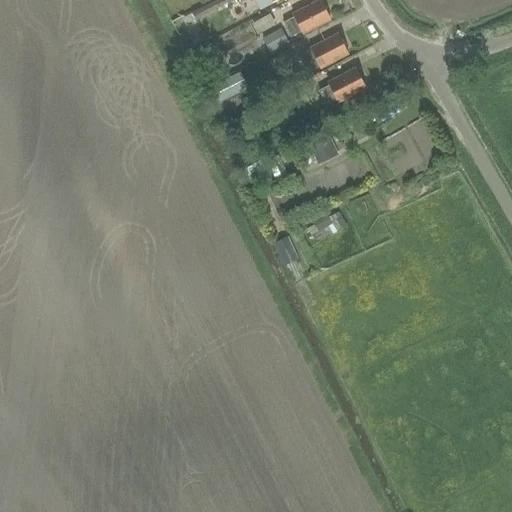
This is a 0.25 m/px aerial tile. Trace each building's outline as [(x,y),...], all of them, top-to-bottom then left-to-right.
[(294,18),(284,23),(291,38),(301,33),(302,34),(331,19),(321,2),(293,16),(294,18)] [(260,34),(277,23),(271,12),(253,24),(260,34)] [(278,31),(264,39),(271,52),(285,45),(278,31)] [(320,68),(348,53),(339,36),(311,50),(312,52),(301,57),(309,72),(319,67),(320,68)] [(337,102),(366,88),(357,70),(328,85),(329,86),(319,92),(327,106),(337,101),(337,102)] [(273,125),(282,119),(271,102),(262,108),(273,125)] [(308,145),(318,166),(339,156),(329,135),(308,145)] [(247,168),(255,182),(269,174),(261,160),(247,168)] [(310,228),(318,243),(349,226),(340,211),(310,228)] [(299,260),(289,237),(274,243),(285,267),(287,266),(291,274),(301,270),(297,261),(299,260)]
